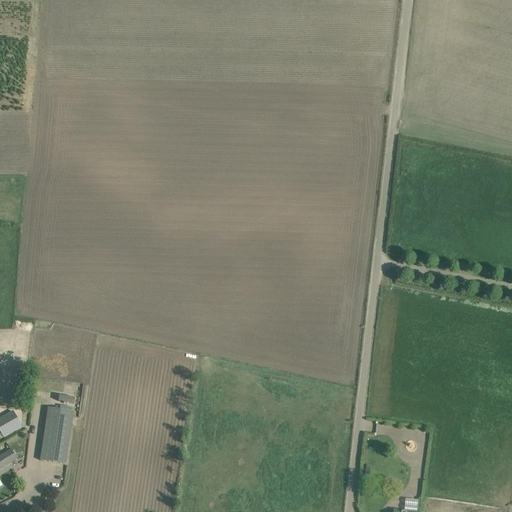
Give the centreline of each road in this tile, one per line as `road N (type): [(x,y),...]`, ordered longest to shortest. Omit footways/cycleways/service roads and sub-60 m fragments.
road 1 (unclassified): [(377,261),(408,0)]
road 2 (unclassified): [(348,511),(377,261)]
road 3 (unclassified): [(511,287),(377,261)]
